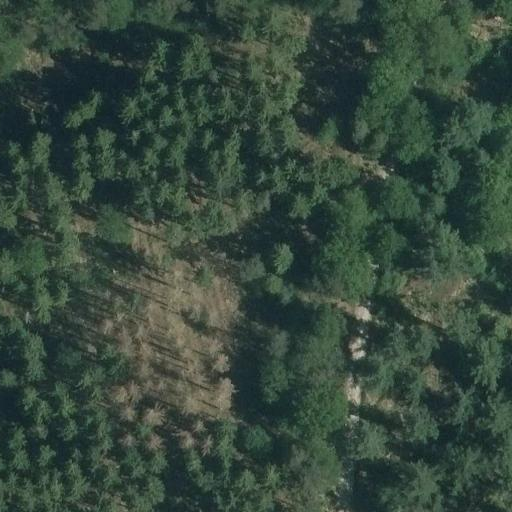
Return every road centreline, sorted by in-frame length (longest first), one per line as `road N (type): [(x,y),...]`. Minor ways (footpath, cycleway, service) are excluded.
road 1 (track): [(439,0),(385,172),(364,286),(341,511)]
road 2 (track): [(0,38),(159,0)]
